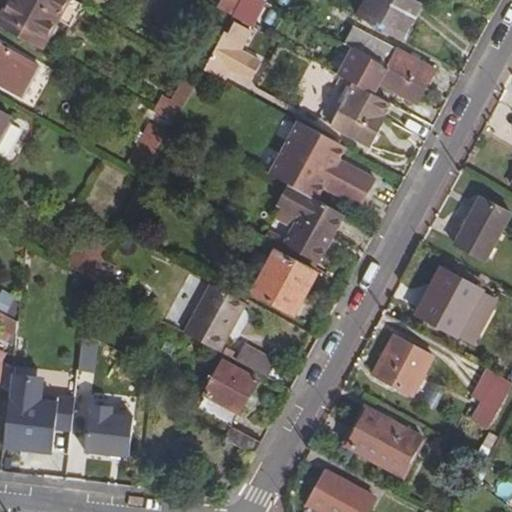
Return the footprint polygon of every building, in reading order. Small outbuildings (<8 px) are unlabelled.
[(12,0),(4,15),(47,39),(68,0),(12,0)] [(241,0),(232,17),(250,27),(264,1),(262,0),(241,0)] [(367,0),(358,18),(401,41),(421,3),(415,0),(367,0)] [(4,15),(0,24),(0,27),(41,50),(47,39),(4,15)] [(224,33),(204,70),(224,80),(230,69),(251,80),(262,62),(241,50),(252,31),(234,21),(227,35),(224,33)] [(352,48),(427,89),(436,72),(353,27),(345,44),(352,48)] [(39,66),(0,44),(0,83),(23,96),(39,66)] [(352,48),(338,75),(341,76),(373,93),(380,84),(418,104),(427,89),(352,48)] [(383,116),(389,102),(373,93),(341,76),(319,119),(371,147),(381,128),(377,126),(383,116)] [(168,119),(175,123),(197,84),(189,80),(168,119)] [(0,135),(10,116),(0,110),(0,135)] [(387,118),(383,116),(377,126),(381,128),(387,118)] [(339,160),(346,147),(302,123),(273,177),(291,187),(317,201),(324,188),(339,160)] [(152,124),(129,166),(146,176),(170,134),(152,124)] [(350,166),(339,160),(324,188),(335,194),(350,166)] [(376,179),(350,166),(335,194),(360,208),(376,179)] [(156,181),(146,176),(138,192),(148,197),(156,181)] [(317,201),(291,187),(280,206),(301,217),(288,243),(320,260),(344,215),(317,201)] [(450,243),(484,262),(511,215),(477,195),(450,243)] [(90,280),(106,251),(92,242),(76,271),(90,280)] [(315,274),(278,254),(255,293),(293,314),(315,274)] [(414,315),(472,348),(498,301),(439,269),(414,315)] [(246,299),(215,282),(212,285),(245,303),(246,299)] [(212,285),(185,333),(220,352),(247,304),(245,303),(212,285)] [(0,296),(0,313),(6,317),(14,302),(1,295),(0,296)] [(0,313),(0,328),(15,336),(16,322),(6,317),(0,313)] [(79,373),(95,375),(99,342),(83,334),(79,373)] [(371,373),(410,395),(430,357),(392,336),(371,373)] [(238,360),(262,373),(271,358),(247,344),(238,360)] [(0,386),(11,393),(13,375),(14,367),(5,363),(9,355),(0,349),(0,386)] [(198,409),(229,427),(230,427),(256,381),(224,362),(198,409)] [(499,429),(511,405),(511,383),(494,374),(482,396),(492,401),(482,419),(499,429)] [(43,379),(13,375),(11,393),(5,448),(53,454),(56,429),(72,431),(76,401),(58,399),(58,405),(40,403),(41,397),(43,379)] [(58,405),(58,399),(41,397),(40,403),(58,405)] [(113,408),(90,405),(85,452),(129,457),(134,418),(112,415),(113,408)] [(344,445),(401,478),(421,440),(364,407),(344,445)] [(224,437),(255,454),(260,444),(230,427),(229,427),(224,437)] [(327,511),(364,511),(371,499),(323,472),(307,499),(328,511),(327,511)]
